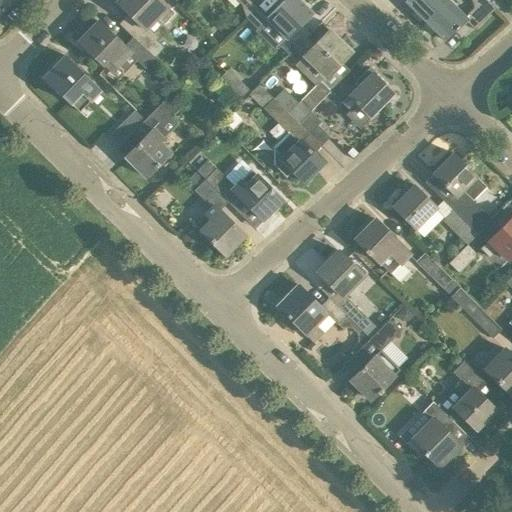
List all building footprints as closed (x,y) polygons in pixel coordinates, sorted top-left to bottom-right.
[(0,0),(0,12),(12,0),(0,0)] [(118,0),(116,3),(128,15),(119,25),(132,38),(153,59),(163,48),(145,31),(155,20),(162,26),(173,14),(158,0),(118,0)] [(233,0),(240,6),(245,20),(256,9),(246,0),(233,0)] [(279,47),(288,55),(293,51),(304,39),(309,34),(300,26),(312,15),(296,0),(284,0),(265,19),(256,9),(245,20),(255,30),(253,32),(273,52),(279,47)] [(407,0),(405,3),(424,22),(445,0),(407,0)] [(473,30),(495,8),(486,0),(469,0),(472,9),(464,17),(447,0),(445,0),(424,22),(443,41),(454,30),(455,31),(464,22),(473,30)] [(9,24),(16,17),(10,12),(3,19),(9,24)] [(132,38),(123,47),(97,22),(77,42),(109,73),(114,69),(115,70),(129,55),(143,69),(153,59),(132,38)] [(313,48),(304,39),(293,51),(301,59),(294,67),(314,87),(287,114),(298,124),(305,116),(309,112),(330,91),(320,81),(324,77),(324,78),(350,52),(329,31),(313,48)] [(64,57),(43,78),(78,113),(99,91),(64,57)] [(342,103),(349,111),(345,115),(359,128),(392,94),(367,69),(352,85),(356,88),(342,103)] [(237,81),(228,90),(237,99),(246,90),(237,81)] [(263,109),(288,135),(273,150),(282,158),(274,166),(285,177),(291,172),(303,183),(323,164),(300,141),(308,134),(298,124),(287,114),(273,99),(272,100),(258,86),(248,96),(261,110),(263,109)] [(171,128),(165,122),(179,109),(168,97),(144,121),(152,129),(124,158),(145,178),(157,165),(169,153),(158,142),(171,128)] [(118,147),(143,121),(133,111),(108,137),(118,147)] [(329,138),(317,126),(320,123),(309,112),(305,116),(298,124),(308,134),(320,147),(329,138)] [(357,154),(351,148),(347,154),(352,159),(357,154)] [(484,186),(452,154),(432,174),(451,193),(442,201),(452,211),(477,235),(491,221),(470,200),(484,186)] [(215,169),(203,181),(226,203),(228,205),(237,196),(247,207),(261,221),(281,201),(254,173),(253,174),(250,171),(240,181),(238,179),(231,186),(215,169)] [(185,182),(193,191),(203,181),(195,173),(185,182)] [(244,236),(219,211),(226,203),(203,181),(193,191),(211,209),(202,218),(208,223),(200,232),(210,242),(210,243),(223,256),(244,236)] [(392,207),(415,230),(436,208),(413,186),(392,207)] [(467,245),(477,235),(452,211),(442,221),(458,238),(467,245)] [(511,216),(480,249),(488,258),(496,250),(507,262),(511,256),(511,216)] [(389,275),(409,255),(374,220),(354,239),(365,250),(363,252),(367,255),(368,254),(379,264),(389,275)] [(458,254),(467,245),(458,238),(454,242),(454,249),(458,254)] [(467,245),(458,254),(448,264),(458,274),(477,255),(467,245)] [(316,272),(341,298),(362,276),(337,251),(316,272)] [(415,263),(442,290),(450,297),(459,288),(451,281),(424,254),(415,263)] [(313,344),(323,334),(314,326),(325,314),(340,329),(350,329),(356,335),(360,331),(346,317),(337,308),(327,298),(319,307),(297,285),(276,307),(286,317),(281,323),(292,334),(298,329),(313,344)] [(450,297),(472,319),(492,339),(501,329),(480,310),(459,288),(450,297)] [(378,331),(364,317),(365,317),(346,299),(337,308),(346,317),(360,331),(369,340),(378,331)] [(405,306),(395,316),(400,321),(408,321),(414,316),(405,306)] [(369,340),(341,367),(342,368),(355,355),(365,365),(349,381),(369,400),(376,393),(378,395),(382,391),(380,390),(398,370),(380,352),(400,331),(389,320),(378,331),(369,340)] [(511,392),(511,357),(504,350),(485,370),(510,395),(511,392)] [(452,408),(470,425),(475,430),(495,410),(475,390),(483,382),(463,362),(452,373),(461,381),(453,389),(462,398),(452,408)] [(464,434),(445,415),(436,406),(433,403),(425,411),(432,418),(412,439),(424,452),(422,454),(437,469),(460,446),(449,435),(457,428),(463,434),(464,434)]
